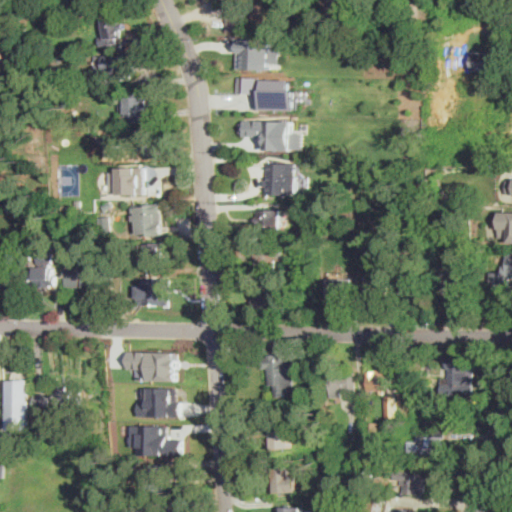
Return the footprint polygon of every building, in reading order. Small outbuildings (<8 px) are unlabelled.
[(248,4),(248,31),(229,31),(229,4),(248,4)] [(118,44),(107,46),(101,19),(118,15),(123,37),(117,38),(118,44)] [(283,49),(283,63),(273,63),(273,69),(239,68),(241,38),(274,39),(273,49),(283,49)] [(26,59),(15,60),(15,52),(26,52),(26,59)] [(492,53),(492,58),(497,58),(497,71),(472,71),(472,53),(492,53)] [(138,62),(138,73),(131,73),(131,79),(115,78),(115,70),(106,70),(107,55),(134,56),(134,62),(138,62)] [(62,60),(61,74),(52,74),(52,60),(62,60)] [(300,93),(299,114),(292,113),(292,117),(271,116),(271,92),(300,93)] [(136,93),(136,97),(145,97),(146,103),(148,103),(148,116),(144,116),(144,122),(131,122),(131,117),(128,117),(127,100),(123,100),(122,93),(136,93)] [(342,109),(342,116),(350,116),(350,121),(342,122),(343,132),(327,132),(326,109),(342,109)] [(242,123),(269,150),(305,149),(306,130),(295,130),(292,117),(258,116),(242,123)] [(157,157),(141,157),(141,125),(157,125),(157,157)] [(375,142),(371,150),(366,148),(370,139),(375,142)] [(445,164),(429,165),(428,146),(444,145),(445,164)] [(296,163),(296,176),(300,176),(300,194),(268,194),(268,186),(266,186),(266,180),(269,180),(269,163),(296,163)] [(149,191),(122,191),(122,168),(149,168),(149,191)] [(114,205),(106,210),(103,206),(111,200),(114,205)] [(162,204),(165,233),(141,235),(139,221),(135,222),(134,207),(162,204)] [(281,230),(259,230),(259,208),(281,208),(281,230)] [(511,231),(499,230),(499,222),(509,223),(511,210),(511,231)] [(113,232),(102,233),(101,216),(111,215),(113,232)] [(165,269),(147,270),(145,244),(163,242),(165,269)] [(52,285),(52,288),(41,289),(41,285),(30,286),(30,274),(39,273),(38,268),(40,268),(40,256),(41,256),(41,245),(54,244),(56,285),(52,285)] [(91,258),(91,287),(68,287),(68,244),(76,245),(76,258),(91,258)] [(283,254),(283,262),(277,262),(277,272),(257,272),(257,247),(276,247),(276,254),(283,254)] [(511,250),(511,279),(510,288),(491,288),(491,272),(503,272),(503,266),(508,266),(508,250),(511,250)] [(22,271),(21,279),(14,278),(14,281),(8,280),(7,284),(2,283),(2,280),(0,279),(0,263),(16,265),(16,270),(22,271)] [(445,305),(442,271),(470,270),(471,287),(467,287),(468,298),(458,298),(459,304),(445,305)] [(428,279),(427,298),(412,298),(412,302),(405,302),(405,298),(402,297),(403,280),(407,280),(407,271),(417,271),(417,279),(428,279)] [(173,279),(172,306),(137,305),(138,286),(143,286),(144,278),(173,279)] [(329,303),(328,279),(353,279),(353,298),(340,298),(340,303),(329,303)] [(390,279),(390,297),(377,298),(377,301),(368,301),(368,297),(366,297),(366,279),(390,279)] [(278,287),(278,299),(285,299),(285,310),(254,309),(254,298),(259,298),(260,287),(278,287)] [(139,379),(181,380),(181,352),(130,350),(130,368),(139,369),(139,379)] [(279,354),(279,363),(288,363),(288,383),(271,384),(270,355),(279,354)] [(468,358),(468,370),(465,370),(465,379),(468,379),(468,395),(443,395),(443,377),(451,377),(451,369),(448,369),(448,358),(468,358)] [(23,370),(22,389),(14,389),(14,393),(8,393),(8,389),(0,389),(1,367),(15,367),(15,370),(23,370)] [(389,387),(398,387),(399,412),(384,413),(384,405),(387,405),(387,397),(390,397),(389,390),(370,391),(369,370),(388,369),(389,387)] [(31,379),(22,379),(22,371),(15,371),(15,379),(9,379),(10,429),(32,429),(31,379)] [(342,397),(331,398),(330,378),(333,378),(333,374),(357,372),(358,391),(342,392),(342,397)] [(82,391),(82,412),(59,412),(59,386),(68,386),(68,391),(82,391)] [(175,393),(175,414),(167,414),(167,421),(151,421),(152,414),(144,414),(144,411),(115,410),(116,396),(135,397),(135,402),(147,402),(148,394),(162,394),(162,392),(175,393)] [(52,395),(51,410),(35,410),(35,395),(52,395)] [(66,423),(65,436),(57,435),(58,422),(66,423)] [(185,438),(171,439),(171,425),(133,425),(133,443),(139,443),(139,455),(185,454),(185,438)] [(442,449),(442,458),(417,458),(417,454),(409,454),(409,443),(418,443),(418,438),(433,438),(433,428),(445,428),(445,449),(442,449)] [(302,451),(296,452),(295,449),(278,451),(277,431),(300,430),(302,451)] [(166,492),(148,493),(147,465),(164,464),(166,492)] [(294,476),(299,475),(300,492),(278,493),(276,468),(293,467),(294,476)] [(375,469),(374,478),(365,477),(366,468),(375,469)] [(428,474),(425,496),(405,493),(406,486),(402,485),(403,480),(395,479),(396,470),(428,474)] [(173,511),(156,511),(156,501),(173,500),(173,511)]
